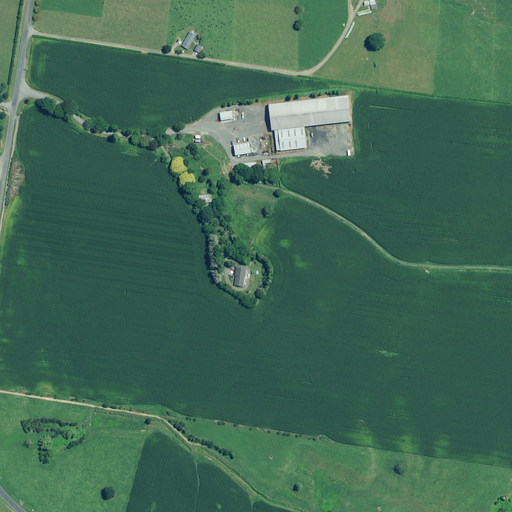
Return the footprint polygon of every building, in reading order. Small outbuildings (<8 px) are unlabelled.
[(196,35),(190,32),(182,46),(188,50),(196,35)] [(203,47),(198,44),(195,50),(199,53),(203,47)] [(351,121),(348,96),(268,105),(271,130),(351,121)] [(233,119),(232,111),(220,113),(221,121),(233,119)] [(281,151),(307,148),(305,128),(278,131),(275,132),(277,151),(281,151)] [(251,153),(249,143),(234,145),(235,156),(251,153)] [(211,195),(199,196),(200,204),(208,203),(212,202),(211,195)] [(236,276),(245,278),(246,269),(236,268),(235,276),(236,276)] [(245,278),(236,276),(234,286),(244,287),(245,278)]
